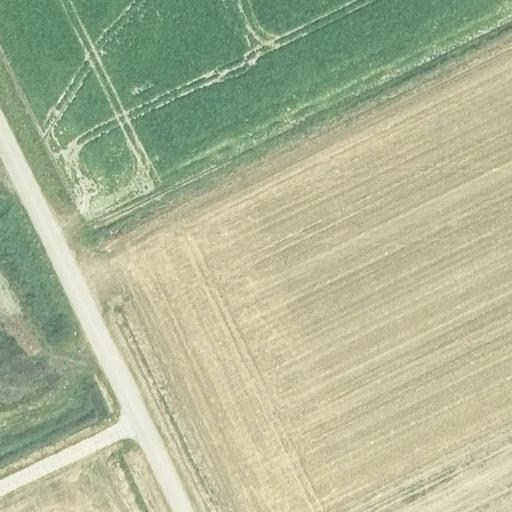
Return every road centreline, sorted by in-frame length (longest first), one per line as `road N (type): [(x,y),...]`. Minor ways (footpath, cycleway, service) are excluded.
road 1 (tertiary): [(181,511),(0,143)]
road 2 (track): [(136,420),(0,487)]
